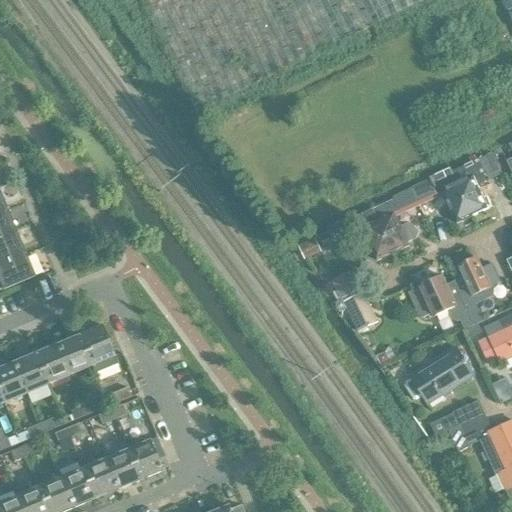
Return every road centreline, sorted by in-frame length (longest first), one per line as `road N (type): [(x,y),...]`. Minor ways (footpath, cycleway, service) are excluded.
road 1 (residential): [(119,511),(196,480),(122,298),(104,289),(0,333)]
road 2 (residential): [(511,222),(390,279)]
